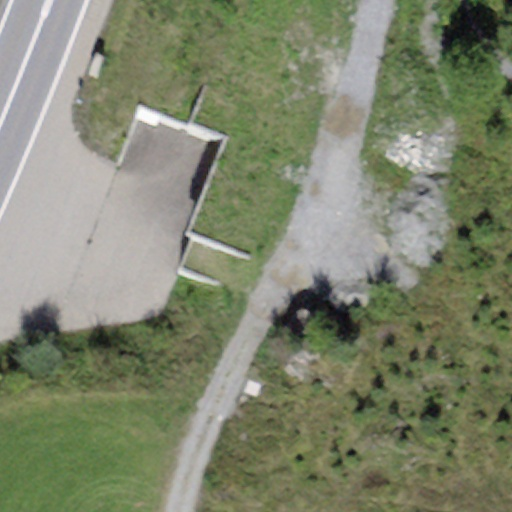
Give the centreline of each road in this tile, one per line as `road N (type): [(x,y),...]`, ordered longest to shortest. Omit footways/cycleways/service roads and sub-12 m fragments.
road 1 (track): [(185,511),(215,413),(368,69),(374,0)]
road 2 (primary): [(0,122),(50,0)]
